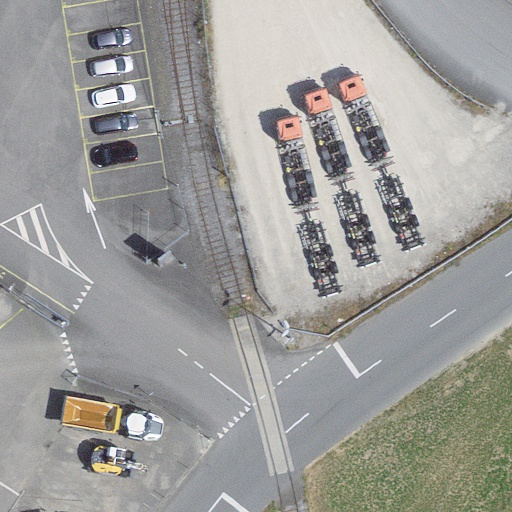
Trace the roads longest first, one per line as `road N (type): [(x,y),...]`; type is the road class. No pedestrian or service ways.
road 1 (unclassified): [(211,511),(275,439),(511,272)]
road 2 (unknown): [(23,1),(40,223)]
road 3 (unknown): [(178,314),(82,348),(0,340)]
road 4 (unknown): [(324,400),(178,314)]
road 5 (unknown): [(178,314),(40,223)]
